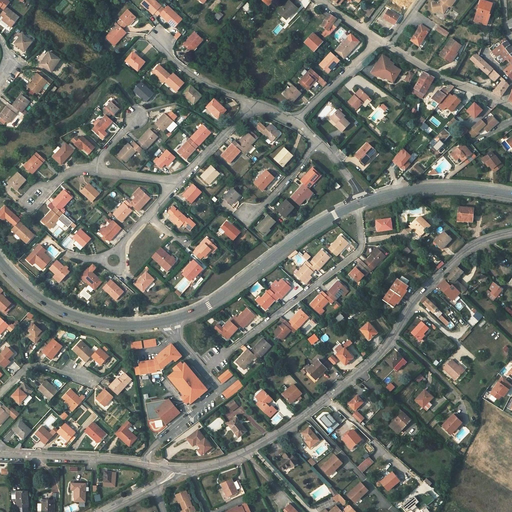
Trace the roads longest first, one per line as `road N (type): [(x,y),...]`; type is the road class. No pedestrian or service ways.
road 1 (unclassified): [(511,233),(467,248),(413,302),(383,348),(288,426),(245,452),(190,468)]
road 2 (tertiary): [(177,318),(359,202)]
road 3 (residential): [(228,351),(358,251),(359,202)]
road 4 (tertiary): [(0,261),(64,312),(107,323),(162,322)]
road 5 (tertiary): [(359,202),(438,187),(511,195)]
road 6 (unclassified): [(503,103),(374,37)]
road 7 (unclassified): [(143,463),(0,454)]
road 8 (residential): [(247,104),(175,65),(155,28)]
